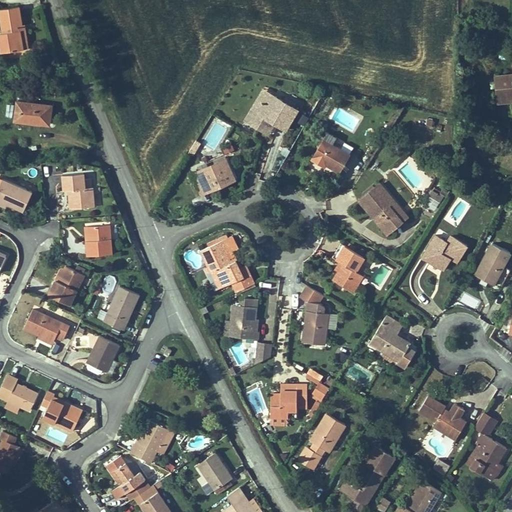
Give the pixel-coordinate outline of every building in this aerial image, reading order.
[(0,61),(16,59),(13,35),(16,35),(14,14),(0,15),(0,61)] [(16,35),(13,35),(16,59),(24,58),(22,45),(21,34),(16,35)] [(511,80),(488,82),(490,110),(509,109),(508,101),(511,100),(511,80)] [(257,101),(251,98),(233,129),(239,133),(257,101)] [(287,118),(257,101),(239,133),(256,142),(263,131),(275,138),(287,118)] [(50,116),(28,110),(20,139),(42,144),(50,116)] [(329,146),(319,141),(315,147),(326,153),(329,146)] [(326,153),(315,147),(304,169),(310,173),(317,176),(318,173),(333,182),(344,163),(326,153)] [(214,168),(179,186),(183,192),(199,183),(197,181),(216,171),(214,168)] [(199,183),(183,192),(191,209),(213,198),(226,191),(216,171),(197,181),(199,183)] [(58,196),(62,196),(68,196),(69,211),(78,211),(78,215),(90,214),(89,197),(82,197),(81,180),(56,182),(58,196)] [(421,200),(435,208),(444,192),(430,184),(421,200)] [(0,186),(0,211),(9,216),(16,219),(25,198),(0,186)] [(369,189),(353,204),(369,221),(365,225),(380,241),(395,226),(381,212),(386,207),(369,189)] [(68,196),(62,196),(63,216),(78,215),(78,211),(69,211),(68,196)] [(353,204),(349,208),(356,216),(365,225),(369,221),(353,204)] [(400,221),(386,207),(381,212),(395,226),(400,221)] [(106,233),(84,234),(85,249),(81,249),(82,254),(83,266),(109,264),(106,233)] [(416,261),(434,272),(441,259),(446,262),(453,265),(462,250),(445,240),(432,233),(429,238),(416,261)] [(339,251),(333,247),(327,256),(324,262),(330,266),(339,251)] [(358,263),(339,251),(330,266),(335,269),(325,285),(347,299),(357,281),(349,276),(358,263)] [(227,261),(222,252),(192,268),(203,290),(200,291),(208,308),(228,297),(232,306),(248,297),(244,288),(236,292),(232,284),(228,277),(222,279),(217,270),(229,264),(227,261)] [(500,260),(486,252),(469,281),(478,286),(483,289),(500,260)] [(446,262),(441,259),(434,272),(439,274),(446,262)] [(66,276),(62,274),(55,290),(59,291),(66,276)] [(59,291),(55,290),(53,289),(50,295),(46,303),(70,313),(83,283),(66,276),(59,291)] [(239,280),(232,284),(236,292),(244,288),(239,280)] [(138,300),(116,290),(102,326),(123,335),(130,319),(138,300)] [(317,312),(321,304),(303,294),(300,299),(297,306),(305,311),(300,354),(324,356),(327,324),(322,323),(322,315),(317,312)] [(102,305),(97,316),(103,319),(108,308),(102,305)] [(251,314),(238,312),(233,317),(233,321),(227,321),(224,352),(253,355),(255,347),(252,347),(253,336),(249,336),(251,314)] [(68,333),(30,316),(27,323),(20,336),(51,350),(54,347),(60,350),(68,333)] [(511,324),(511,320),(500,320),(499,342),(509,343),(509,347),(511,347),(511,324)] [(365,354),(385,366),(388,360),(398,366),(395,372),(394,373),(403,379),(413,361),(404,355),(406,351),(394,344),(399,336),(380,325),(365,354)] [(117,350),(97,341),(85,368),(105,377),(111,365),(117,350)] [(255,357),(254,378),(268,369),(269,359),(255,357)] [(398,366),(388,360),(385,366),(395,372),(398,366)] [(311,396),(321,401),(329,385),(318,380),(311,396)] [(26,400),(13,394),(4,412),(27,423),(36,405),(26,400)] [(46,400),(40,413),(46,415),(41,426),(71,440),(80,419),(52,406),(53,402),(46,400)] [(432,407),(426,404),(417,419),(434,429),(429,437),(455,451),(467,430),(457,425),(461,417),(452,412),(445,424),(439,421),(444,414),(432,407)] [(284,405),(276,405),(276,412),(267,413),(268,433),(286,432),(286,425),(294,425),(293,405),(284,405)] [(484,422),(474,438),(481,442),(475,453),(479,456),(484,459),(483,463),(473,479),(485,486),(493,491),(501,486),(506,478),(499,475),(509,458),(487,446),(495,429),(484,422)] [(307,454),(311,457),(308,464),(303,461),(296,474),(305,479),(311,483),(318,470),(322,463),(326,466),(342,437),(323,426),(307,454)] [(133,449),(127,459),(149,471),(153,462),(160,465),(167,451),(161,447),(166,436),(148,427),(135,450),(133,449)] [(15,445),(0,438),(0,479),(4,481),(9,468),(17,471),(23,458),(12,453),(15,445)] [(484,459),(479,456),(467,476),(473,479),(483,463),(484,459)] [(433,468),(446,473),(450,463),(437,458),(433,468)] [(196,472),(207,488),(212,495),(230,483),(225,475),(213,459),(196,472)] [(350,495),(342,507),(350,511),(364,511),(385,478),(371,469),(366,478),(364,477),(352,496),(350,495)] [(131,482),(122,470),(110,478),(119,491),(107,499),(113,507),(142,487),(136,479),(131,482)] [(207,488),(204,490),(209,498),(212,495),(207,488)] [(350,495),(344,491),(337,503),(342,507),(350,495)] [(436,511),(442,504),(423,491),(410,511),(436,511)] [(238,492),(226,500),(232,509),(227,511),(251,511),(250,510),(238,492)] [(376,506),(385,511),(392,501),(383,495),(376,506)] [(162,511),(154,500),(138,511),(162,511)]
